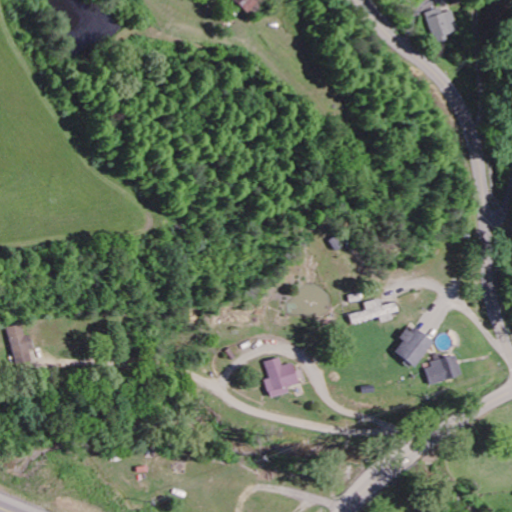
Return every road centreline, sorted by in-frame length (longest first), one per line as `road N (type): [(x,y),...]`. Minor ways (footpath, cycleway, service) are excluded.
road 1 (tertiary): [(511,352),(493,288),(484,182),(465,114),(441,75),(357,0)]
road 2 (secondary): [(349,511),(408,457),(511,395)]
